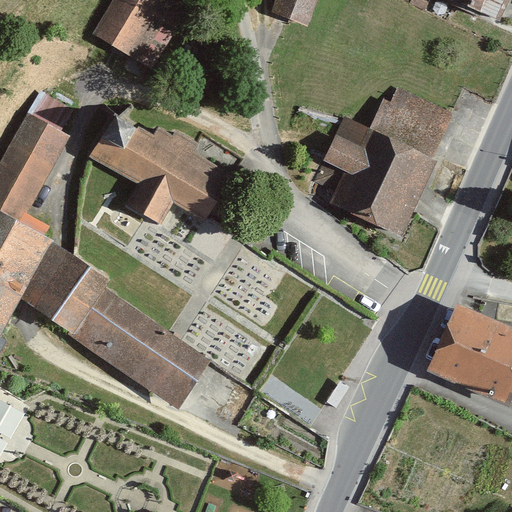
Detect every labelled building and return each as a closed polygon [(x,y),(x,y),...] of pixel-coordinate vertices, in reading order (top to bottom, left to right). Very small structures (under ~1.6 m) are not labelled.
[(161,0),(115,0),(96,32),(151,66),(175,25),(154,12),(161,0)] [(274,0),(271,12),(284,16),(314,26),(321,0),(274,0)] [(441,0),(494,25),(496,20),(500,22),(509,0),(441,0)] [(0,338),(16,311),(24,295),(73,324),(70,332),(183,407),(209,364),(214,357),(180,333),(107,283),(115,271),(82,252),(60,239),(27,215),(71,136),(62,131),(75,108),(39,90),(0,162),(0,338)] [(453,112),(402,90),(396,103),(385,99),(373,126),(343,112),(323,156),(348,167),(333,201),(405,233),(440,157),(434,154),(453,112)] [(118,110),(92,156),(139,183),(125,207),(163,228),(178,202),(209,219),(236,171),(196,148),(200,141),(172,126),(169,131),(160,126),(157,132),(118,110)] [(327,160),(318,180),(333,186),(342,167),(327,160)] [(511,318),(464,296),(432,366),(511,401),(511,318)] [(464,511),(511,478),(511,434),(411,388),(338,493),(361,505),(381,511),(464,511)]
